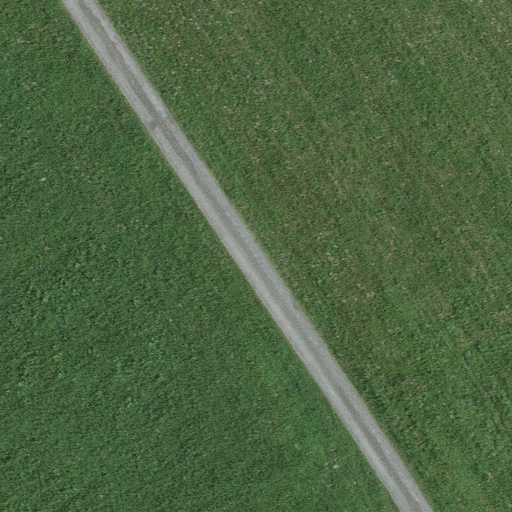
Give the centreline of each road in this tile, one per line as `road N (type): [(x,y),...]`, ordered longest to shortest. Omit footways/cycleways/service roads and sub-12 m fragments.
road 1 (track): [(419,511),(76,0)]
road 2 (track): [(373,442),(511,346)]
